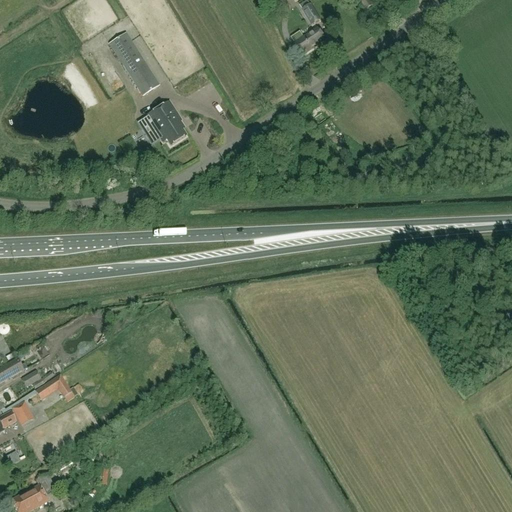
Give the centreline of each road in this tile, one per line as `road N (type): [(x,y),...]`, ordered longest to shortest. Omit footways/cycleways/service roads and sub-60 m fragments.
road 1 (unclassified): [(0,204),(65,207),(169,183),(443,0)]
road 2 (trunk): [(0,281),(435,227)]
road 3 (trunk): [(435,227),(0,246)]
